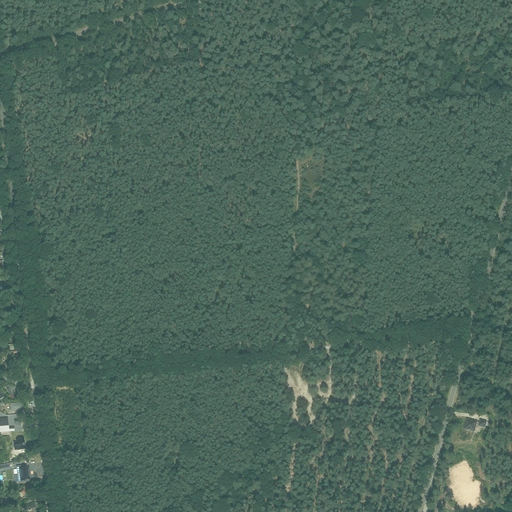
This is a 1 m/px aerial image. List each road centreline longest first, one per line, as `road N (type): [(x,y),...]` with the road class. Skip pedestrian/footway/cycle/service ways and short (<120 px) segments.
road 1 (track): [(34,378),(470,329)]
road 2 (unclassified): [(50,511),(0,89)]
road 3 (track): [(303,0),(282,353)]
road 4 (track): [(387,0),(358,346)]
road 5 (unclassified): [(420,511),(511,178)]
road 6 (unclassified): [(0,57),(198,0)]
